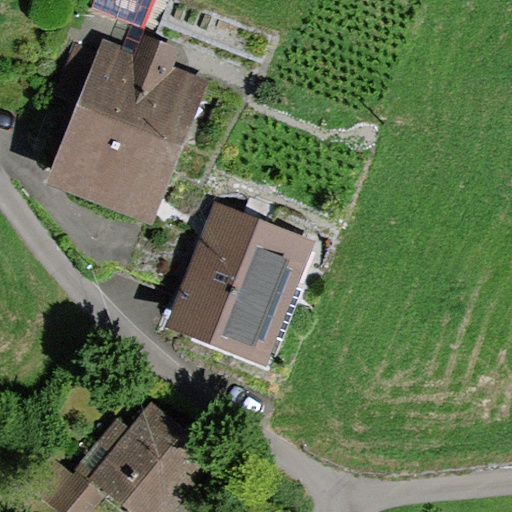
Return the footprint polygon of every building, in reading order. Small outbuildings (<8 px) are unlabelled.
[(146,21),(153,0),(90,0),(91,1),(146,21)] [(112,19),(106,36),(85,29),(33,172),(140,212),(193,68),(159,56),(165,38),(112,19)] [(251,354),(299,229),(199,191),(151,316),(251,354)] [(80,461),(141,511),(171,511),(220,453),(153,398),(133,422),(121,412),(80,461)] [(67,511),(92,511),(110,490),(79,465),(76,468),(45,444),(21,474),(67,511)]
